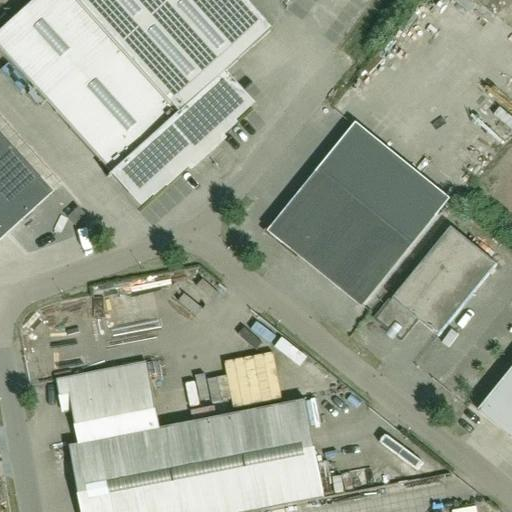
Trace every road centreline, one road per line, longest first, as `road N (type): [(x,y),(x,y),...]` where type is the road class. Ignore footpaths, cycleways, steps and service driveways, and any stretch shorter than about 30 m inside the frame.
road 1 (unclassified): [(511,497),(198,232)]
road 2 (unclassified): [(0,303),(198,232)]
road 3 (unclassified): [(30,511),(0,331)]
